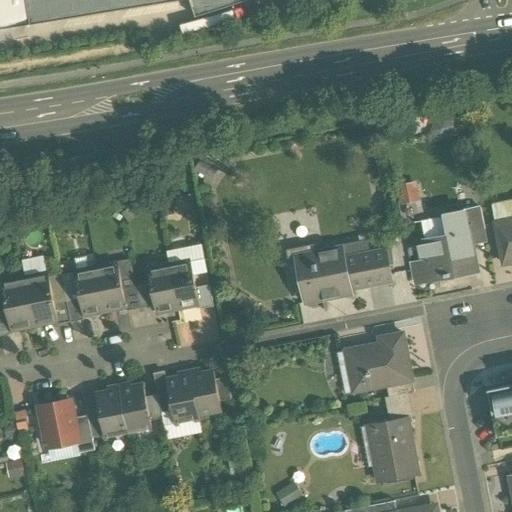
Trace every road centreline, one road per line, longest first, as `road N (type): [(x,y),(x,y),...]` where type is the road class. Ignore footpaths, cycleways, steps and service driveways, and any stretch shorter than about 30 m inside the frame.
road 1 (secondary): [(507,34),(0,122)]
road 2 (residential): [(511,347),(483,353),(456,376),(474,511)]
road 3 (residential): [(0,374),(167,343)]
